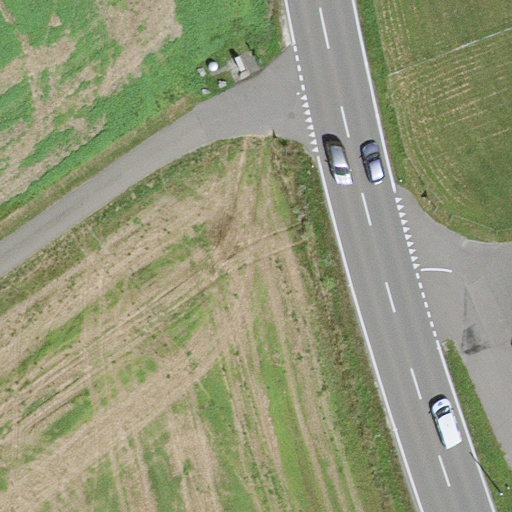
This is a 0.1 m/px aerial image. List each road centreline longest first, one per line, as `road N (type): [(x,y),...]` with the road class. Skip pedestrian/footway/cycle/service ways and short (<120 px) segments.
road 1 (secondary): [(458,511),(384,273),(336,75)]
road 2 (residential): [(0,262),(195,130),(336,75)]
